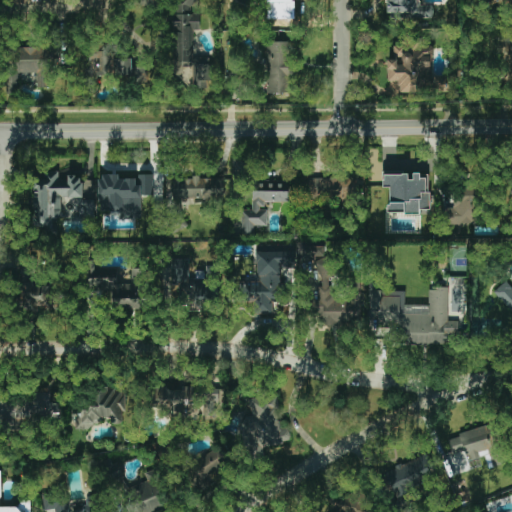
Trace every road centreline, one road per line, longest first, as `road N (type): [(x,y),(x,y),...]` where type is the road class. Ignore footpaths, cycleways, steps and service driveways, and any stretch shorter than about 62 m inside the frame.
road 1 (tertiary): [(511,127),(0,132)]
road 2 (residential): [(451,389),(227,350),(0,346)]
road 3 (residential): [(451,389),(244,511)]
road 4 (residential): [(345,129),(343,0)]
